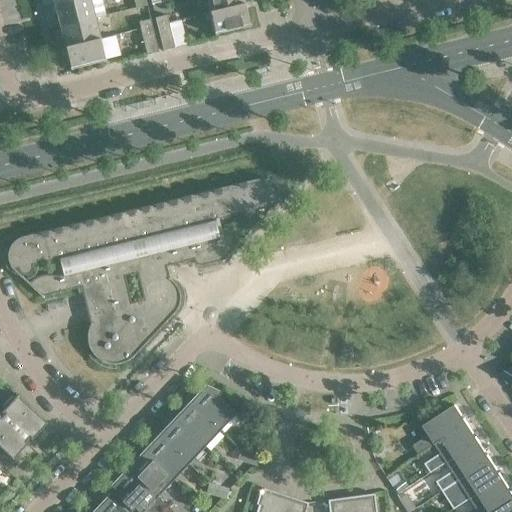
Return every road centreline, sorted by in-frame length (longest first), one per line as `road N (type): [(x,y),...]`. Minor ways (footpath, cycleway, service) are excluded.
road 1 (residential): [(311,29),(40,97),(5,76),(0,55)]
road 2 (residential): [(466,350),(416,375),(360,387),(300,380),(204,336)]
road 3 (residential): [(102,440),(12,336),(0,302)]
road 4 (residential): [(102,440),(204,336)]
